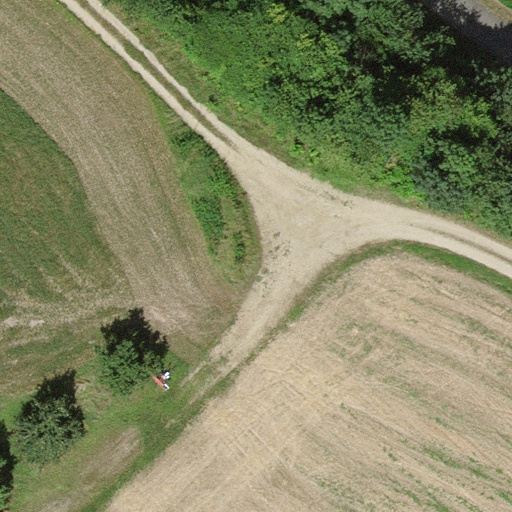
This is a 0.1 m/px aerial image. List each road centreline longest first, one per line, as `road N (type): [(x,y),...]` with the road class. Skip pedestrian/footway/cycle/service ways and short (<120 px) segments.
road 1 (track): [(511,273),(288,191),(209,132),(66,0)]
road 2 (track): [(387,222),(334,238),(294,263),(147,429),(61,511)]
